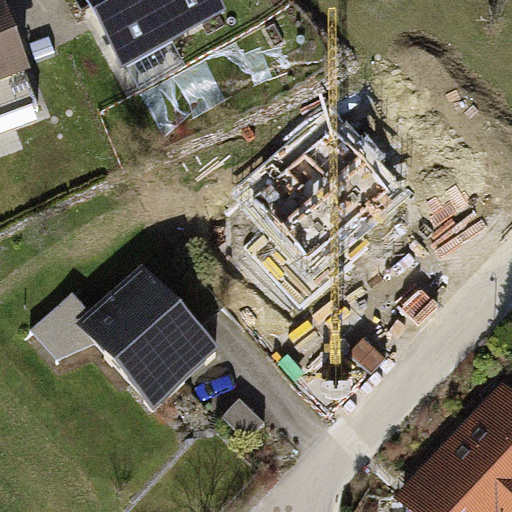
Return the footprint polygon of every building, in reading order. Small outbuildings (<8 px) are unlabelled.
[(89,0),(119,54),(158,33),(162,41),(221,9),(215,0),(89,0)] [(0,126),(41,111),(4,10),(0,11),(0,126)] [(177,248),(82,331),(154,414),(218,358),(191,326),(221,300),(177,248)] [(511,511),(511,403),(506,398),(407,502),(417,511),(511,511)] [(269,427),(243,402),(225,421),(250,446),(269,427)]
